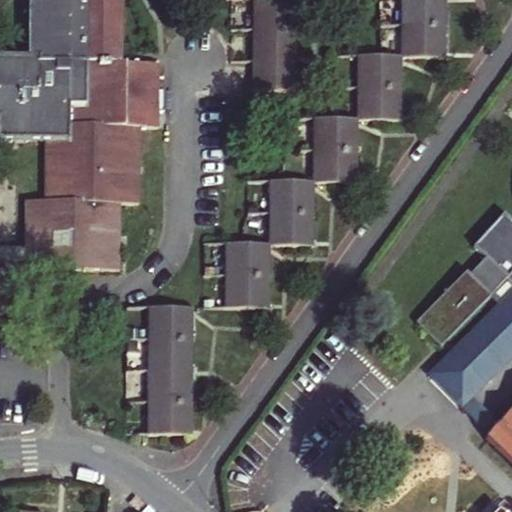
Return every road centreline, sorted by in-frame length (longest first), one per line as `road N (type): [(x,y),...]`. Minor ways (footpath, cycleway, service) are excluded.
road 1 (residential): [(511,41),(176,507)]
road 2 (residential): [(58,448),(63,317),(139,282),(174,242),(184,59)]
road 3 (residential): [(58,448),(113,460),(176,507)]
